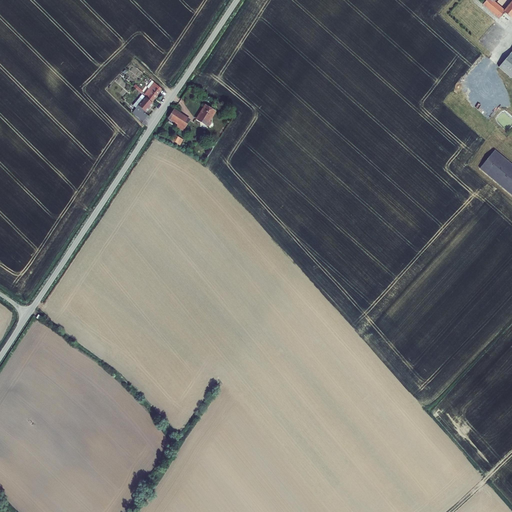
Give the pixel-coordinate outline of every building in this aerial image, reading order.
[(511,0),(481,0),(511,28),(511,26),(511,0)] [(511,52),(508,49),(494,64),(511,80),(511,52)] [(142,93),(146,97),(152,102),(162,90),(154,82),(151,86),(154,88),(149,94),(151,96),(150,97),(144,91),(142,93)] [(137,109),(135,108),(132,112),(144,121),(148,115),(146,113),(153,103),(152,102),(146,97),(137,109)] [(205,106),(197,120),(209,126),(211,122),(209,121),(214,111),(205,106)] [(176,126),(188,134),(194,124),(172,110),(167,117),(178,123),(176,126)] [(173,142),(180,145),(183,139),(175,136),(173,142)] [(511,165),(492,149),(477,168),(511,196),(511,165)]
